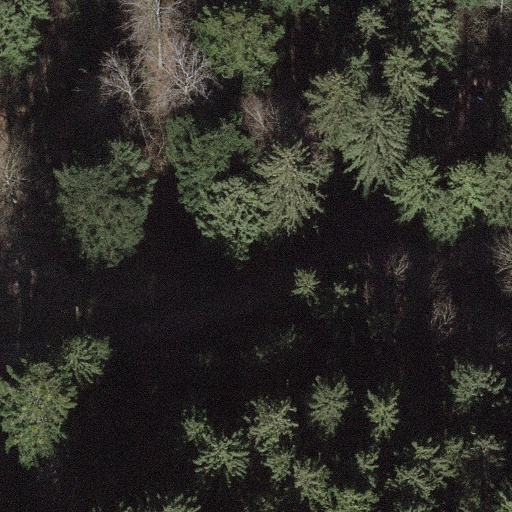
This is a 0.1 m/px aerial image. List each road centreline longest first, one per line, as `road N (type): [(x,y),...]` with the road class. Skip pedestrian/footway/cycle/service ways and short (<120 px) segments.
road 1 (track): [(334,263),(172,333),(0,355)]
road 2 (track): [(511,75),(334,263)]
road 3 (track): [(334,263),(511,356)]
road 4 (track): [(511,245),(473,257),(334,263)]
road 5 (track): [(0,136),(47,50),(51,0)]
